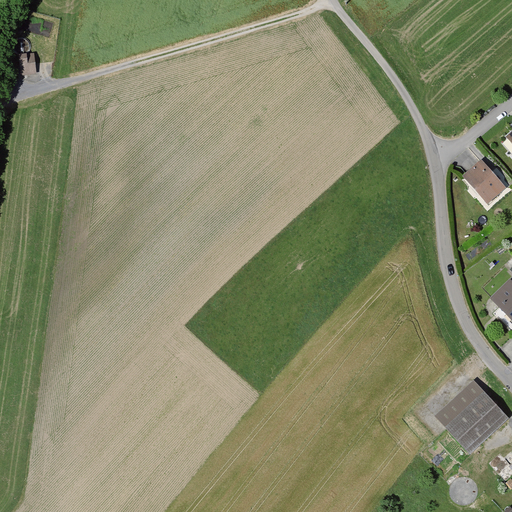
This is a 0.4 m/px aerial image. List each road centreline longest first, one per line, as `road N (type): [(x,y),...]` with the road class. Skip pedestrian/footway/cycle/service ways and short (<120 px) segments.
road 1 (residential): [(333,0),(428,136),(460,313),(511,384)]
road 2 (track): [(9,99),(328,0)]
